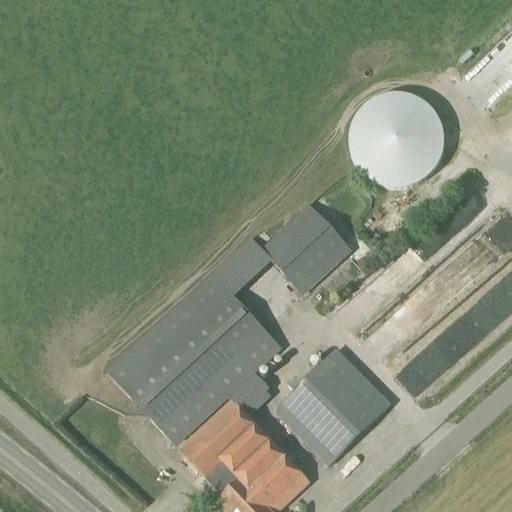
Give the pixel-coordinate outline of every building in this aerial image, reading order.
[(427,190),(439,179),(448,164),(450,148),(447,131),(440,118),(429,107),(415,101),(400,99),(385,102),(371,109),(361,120),(354,135),(352,152),(356,168),(365,182),(379,192),(395,197),(412,196),(427,190)] [(511,186),(502,175),(436,239),(455,258),(511,202),(511,186)] [(351,255),(308,209),(260,253),(251,243),(104,377),(221,501),(218,504),(225,511),(282,511),(309,487),(284,460),(247,422),(269,401),(264,396),(268,393),(254,378),(281,353),(233,302),(271,267),(301,301),(351,255)] [(471,286),(461,270),(434,285),(444,302),(471,286)] [(327,471),(390,409),(334,353),(276,411),(275,419),(327,471)]
